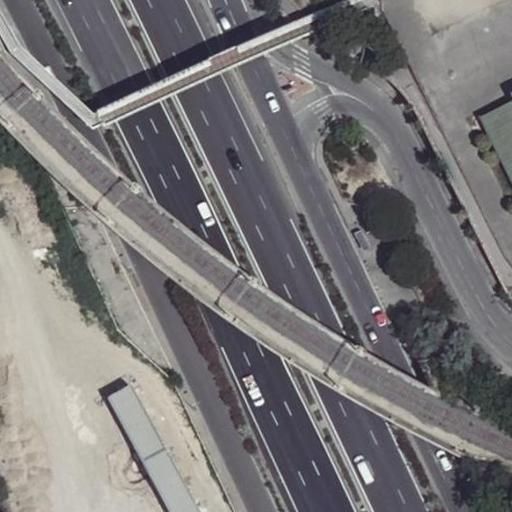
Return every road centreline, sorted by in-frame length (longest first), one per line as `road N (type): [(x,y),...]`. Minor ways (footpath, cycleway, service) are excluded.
road 1 (motorway): [(83,0),(331,511)]
road 2 (primary): [(16,0),(263,511)]
road 3 (motorway): [(401,511),(157,0)]
road 4 (primary): [(461,511),(286,137)]
road 5 (residential): [(407,156),(369,94),(222,2)]
road 6 (residential): [(407,156),(489,323),(511,343)]
road 7 (primary): [(286,137),(222,2)]
road 8 (residential): [(286,137),(340,108),(354,110),(407,156)]
